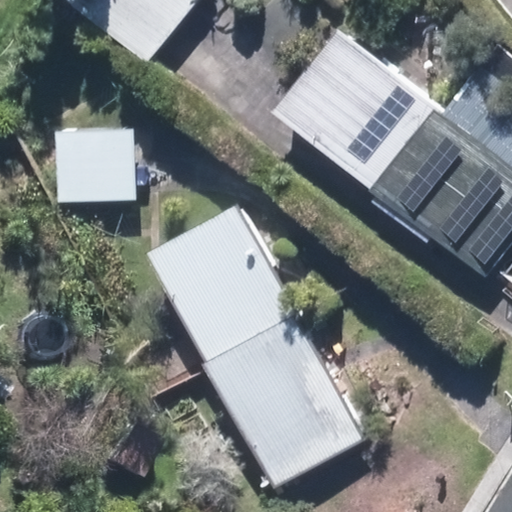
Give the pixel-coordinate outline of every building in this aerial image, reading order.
[(78,0),(152,58),(197,0),(78,0)] [(315,0),(271,0),(260,14),(288,36),(315,0)] [(511,167),(336,30),(274,108),(484,271),(511,235),(511,167)] [(138,128),(57,128),(57,204),(138,204),(138,128)] [(236,197),(145,249),(277,483),(369,431),(236,197)]
